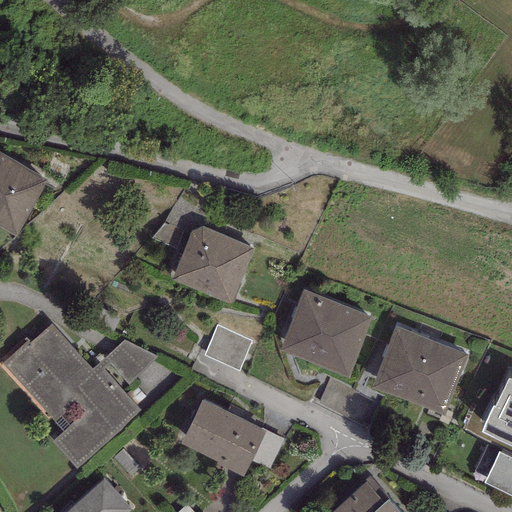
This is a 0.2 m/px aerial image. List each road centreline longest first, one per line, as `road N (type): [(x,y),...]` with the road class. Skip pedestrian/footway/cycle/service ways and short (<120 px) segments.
road 1 (residential): [(358,440),(135,339)]
road 2 (residential): [(511,229),(310,163)]
road 3 (residential): [(498,511),(358,440)]
